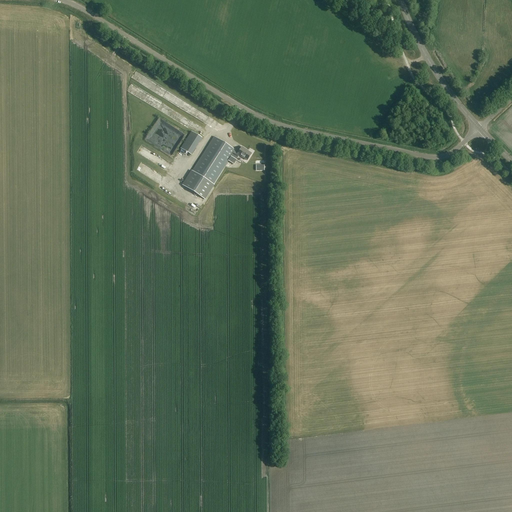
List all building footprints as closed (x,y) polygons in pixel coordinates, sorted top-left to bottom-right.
[(150,90),(162,97),(165,91),(153,85),(151,89),(150,90)] [(170,118),(171,118),(173,115),(165,109),(161,114),(168,121),(170,118)] [(170,152),(180,138),(172,132),(171,134),(170,133),(164,140),(162,139),(159,136),(156,140),(158,142),(158,143),(170,152)] [(190,135),(181,153),(192,159),(201,141),(190,135)] [(238,153),(234,151),(235,149),(214,137),(193,171),(192,170),(182,185),(205,200),(215,185),(213,184),(231,157),(236,160),(239,155),(247,160),(251,154),(246,150),(242,147),(238,153)] [(166,171),(169,167),(161,161),(161,160),(158,158),(155,162),(160,165),(159,166),(166,171)] [(234,169),(238,164),(231,160),(228,165),(234,169)]
